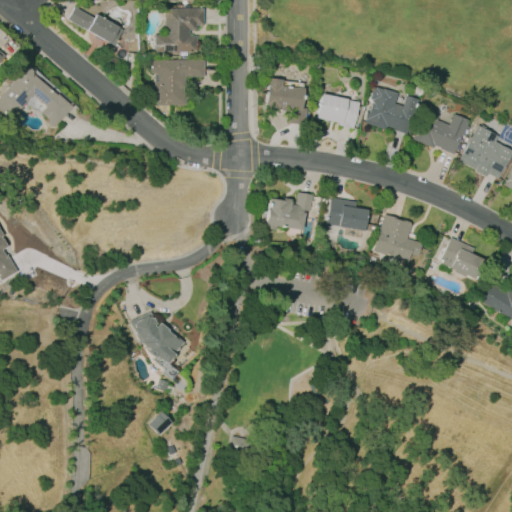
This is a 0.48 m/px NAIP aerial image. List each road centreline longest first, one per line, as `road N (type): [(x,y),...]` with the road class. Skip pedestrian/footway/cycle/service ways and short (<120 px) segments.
road 1 (residential): [(0,0),(181,155),(337,165),(433,192),(511,233)]
road 2 (residential): [(235,0),(234,216)]
